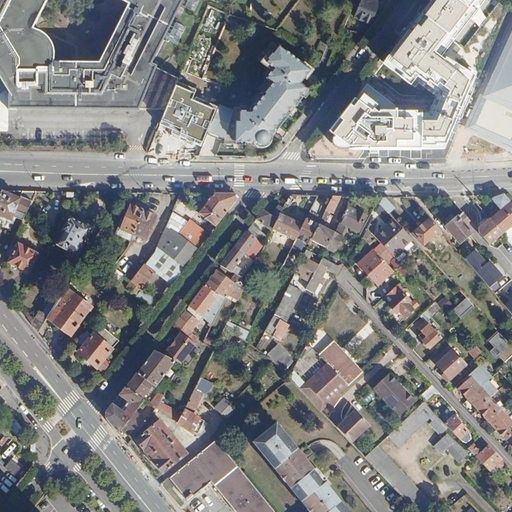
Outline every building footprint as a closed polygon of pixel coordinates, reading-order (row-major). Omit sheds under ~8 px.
[(6,0),(0,13),(0,80),(3,85),(6,90),(17,105),(15,106),(15,117),(15,121),(23,120),(23,119),(150,120),(160,121),(168,104),(175,85),(157,75),(194,0),(6,0)] [(397,106),(370,86),(359,101),(353,99),(328,131),(334,136),(332,140),(332,143),(336,148),(448,151),(476,78),(444,53),(485,0),(431,0),(382,64),(411,86),(417,78),(441,96),(430,111),(397,109),(397,106)] [(372,2),(367,0),(362,0),(355,18),(371,25),(380,5),(372,2)] [(227,16),(209,9),(182,71),(199,79),(227,16)] [(511,22),(465,129),(511,150),(511,22)] [(205,136),(213,139),(219,142),(217,148),(236,148),(236,147),(246,147),(249,149),(252,149),(259,149),(265,146),(270,139),(270,136),(273,131),(275,132),(302,99),(309,90),(301,84),(311,69),(284,50),(278,57),(275,55),(269,64),(278,71),(273,77),(277,80),(269,91),(272,92),(268,97),(265,93),(261,102),(233,101),(231,106),(220,101),(219,104),(216,111),(205,136)] [(373,86),(383,89),(387,75),(377,72),(373,86)] [(196,90),(177,82),(175,85),(160,121),(158,126),(202,145),(205,136),(216,111),(192,101),(196,90)] [(194,101),(201,103),(204,95),(196,93),(194,101)] [(23,191),(0,191),(0,215),(10,219),(11,216),(21,220),(31,201),(21,196),(23,191)] [(213,193),(198,213),(215,227),(237,198),(235,194),(213,193)] [(500,210),(489,219),(502,235),(511,226),(511,204),(504,194),(491,199),(500,210)] [(340,196),(332,196),(325,211),(331,214),(340,196)] [(382,197),(378,205),(386,214),(393,208),(383,197),(382,197)] [(144,205),(137,202),(135,208),(129,205),(119,229),(130,235),(141,211),(144,205)] [(263,210),(255,220),(271,232),(272,230),(279,214),(284,205),(281,204),(271,215),(263,210)] [(334,232),(326,248),(338,254),(351,228),(358,231),(366,216),(347,207),(334,232)] [(154,216),(141,211),(130,235),(143,240),(154,216)] [(308,213),(302,226),(295,239),(281,267),(284,269),(286,266),(288,267),(297,249),(296,246),(299,240),(308,244),(310,240),(318,224),(314,222),(316,217),(308,213)] [(302,226),(279,214),(272,230),(289,238),(290,236),(295,239),(302,226)] [(461,214),(445,227),(459,244),(470,234),(463,226),(468,221),(461,214)] [(60,230),(62,231),(54,244),(63,250),(65,248),(76,254),(91,228),(89,227),(90,223),(85,220),(82,223),(80,222),(79,223),(68,217),(60,230)] [(428,217),(409,232),(421,246),(439,230),(428,217)] [(163,228),(154,248),(183,268),(208,235),(189,219),(177,235),(163,228)] [(373,236),(381,244),(393,258),(401,250),(400,249),(410,239),(391,219),(376,233),(373,236)] [(489,219),(476,230),(489,246),(502,235),(489,219)] [(334,232),(318,224),(310,240),(326,248),(334,232)] [(250,227),(246,232),(254,239),(258,232),(250,227)] [(246,232),(234,247),(243,254),(254,239),(246,232)] [(15,246),(9,243),(3,255),(9,258),(7,262),(26,272),(35,253),(16,243),(15,246)] [(381,244),(358,265),(377,286),(391,273),(384,266),(389,263),(396,270),(400,266),(393,258),(381,244)] [(234,247),(220,266),(229,272),(243,254),(234,247)] [(154,248),(142,265),(153,272),(170,285),(183,268),(154,248)] [(341,258),(326,250),(322,257),(337,265),(341,258)] [(473,250),(463,258),(488,287),(500,276),(488,261),(485,264),(473,250)] [(332,273),(337,265),(322,257),(318,265),(301,256),(273,313),(285,319),(300,289),(293,286),(299,275),(304,277),(308,269),(314,273),(308,286),(315,290),(326,270),(332,273)] [(128,281),(140,290),(153,272),(142,265),(141,264),(136,271),(128,281)] [(122,276),(128,281),(136,271),(129,266),(122,276)] [(216,271),(203,287),(224,299),(227,292),(238,300),(246,283),(235,276),(231,283),(216,271)] [(398,284),(384,296),(390,303),(388,306),(396,314),(398,312),(403,318),(416,306),(413,302),(410,304),(403,295),(403,289),(398,284)] [(203,287),(188,307),(201,317),(211,302),(213,303),(205,320),(211,324),(224,299),(203,287)] [(62,290),(46,315),(45,317),(70,332),(88,306),(83,303),(85,299),(78,295),(76,299),(62,290)] [(134,298),(150,310),(156,302),(140,290),(135,296),(134,298)] [(462,319),(476,307),(468,298),(454,310),(462,319)] [(419,316),(424,322),(440,308),(434,302),(419,316)] [(37,310),(29,323),(36,332),(45,317),(46,315),(37,310)] [(184,313),(179,318),(192,328),(196,322),(184,313)] [(287,325),(271,315),(263,331),(278,340),(287,325)] [(182,331),(163,355),(174,361),(179,364),(196,343),(194,342),(198,337),(191,332),(193,329),(192,328),(179,318),(174,325),(182,331)] [(226,328),(246,338),(250,331),(229,321),(226,328)] [(439,338),(424,322),(417,328),(421,332),(418,335),(422,341),(422,344),(424,348),(429,347),(439,338)] [(95,367),(101,372),(109,362),(103,357),(116,340),(99,326),(92,334),(91,333),(89,336),(81,346),(76,352),(94,368),(95,367)] [(487,342),(504,361),(511,353),(511,346),(499,332),(487,342)] [(211,348),(215,341),(207,336),(203,343),(211,348)] [(325,362),(303,382),(325,405),(360,372),(346,357),(342,353),(340,351),(331,341),(318,354),(325,362)] [(276,343),(267,352),(281,367),(291,358),(276,343)] [(480,351),(473,344),(467,350),(472,356),(475,356),(480,351)] [(465,365),(451,350),(436,364),(449,379),(465,365)] [(154,351),(124,389),(141,399),(152,385),(154,386),(174,361),(163,355),(154,351)] [(458,389),(467,398),(487,380),(491,377),(479,364),(462,380),(464,383),(458,389)] [(387,375),(373,388),(398,415),(413,401),(387,375)] [(200,376),(177,421),(194,432),(196,432),(202,419),(190,413),(201,391),(203,393),(208,387),(211,382),(200,376)] [(467,398),(476,409),(488,398),(496,391),(487,380),(467,398)] [(430,385),(421,394),(426,399),(432,394),(439,394),(430,385)] [(105,415),(105,418),(117,433),(120,429),(134,411),(143,400),(141,399),(124,389),(105,413),(105,415)] [(222,398),(214,406),(226,418),(234,410),(222,398)] [(476,409),(486,419),(498,408),(488,398),(476,409)] [(389,434),(387,436),(397,447),(433,413),(424,402),(389,434)] [(486,419),(495,429),(507,419),(498,408),(486,419)] [(139,414),(134,411),(120,429),(124,432),(124,433),(131,438),(144,421),(137,416),(139,414)] [(357,413),(338,429),(351,442),(369,425),(357,413)] [(453,416),(444,425),(448,428),(458,439),(459,438),(464,442),(466,442),(469,439),(470,437),(466,433),(467,432),(453,416)] [(437,417),(428,425),(439,436),(448,428),(444,425),(437,417)] [(511,432),(511,424),(507,419),(495,429),(504,439),(511,432)] [(158,421),(134,439),(161,473),(184,454),(158,421)] [(311,511),(350,511),(297,448),(275,421),(252,441),(311,511)] [(444,434),(432,446),(440,453),(444,449),(457,462),(464,455),(444,434)] [(276,511),(215,438),(168,476),(175,485),(187,499),(209,480),(235,511),(276,511)] [(476,442),(467,449),(493,477),(499,470),(499,469),(502,467),(501,462),(487,447),(484,450),(476,442)] [(365,456),(373,465),(418,511),(440,511),(376,445),(365,456)]
